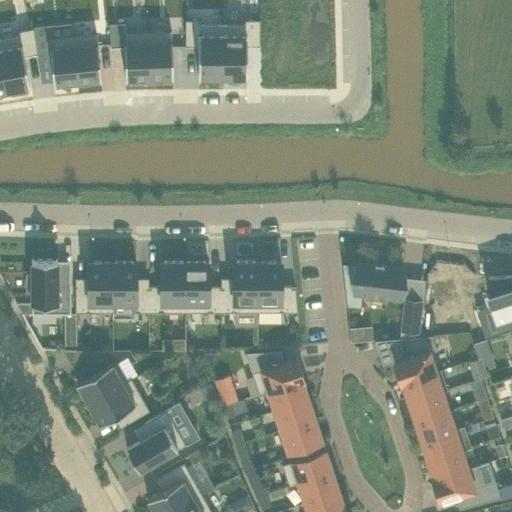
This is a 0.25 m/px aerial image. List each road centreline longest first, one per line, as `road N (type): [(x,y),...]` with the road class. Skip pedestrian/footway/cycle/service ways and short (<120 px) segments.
road 1 (residential): [(0,130),(51,120),(345,109),(360,84),(358,0)]
road 2 (residential): [(324,209),(0,211)]
road 3 (residential): [(511,227),(324,209)]
road 4 (residential): [(409,511),(416,482),(389,400),(340,349)]
road 5 (residential): [(340,349),(330,414),(353,482),(382,511)]
road 6 (residential): [(82,486),(0,338)]
road 7 (residential): [(324,209),(340,349)]
